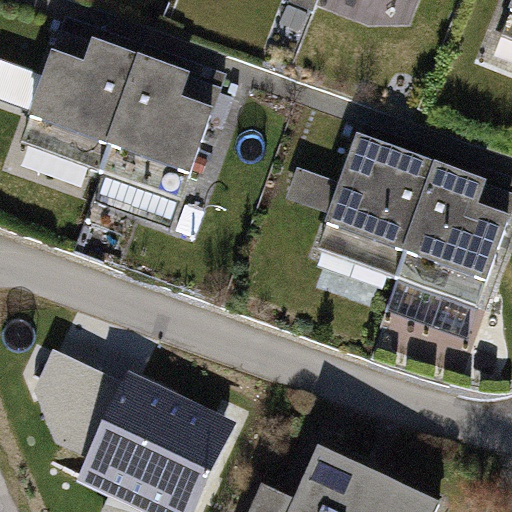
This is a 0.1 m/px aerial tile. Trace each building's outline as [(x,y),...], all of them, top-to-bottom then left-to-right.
[(26,148),(105,176),(145,67),(97,51),(103,35),(69,24),(26,148)] [(190,83),(145,67),(105,176),(184,203),(227,79),(195,68),(190,83)] [(322,253),(403,282),(442,173),(393,155),(398,141),(367,130),(322,253)] [(488,190),(442,173),(403,282),(480,310),(511,221),(511,181),(494,174),(488,190)] [(454,511),(337,455),(311,509),(280,494),(271,511),(454,511)]
